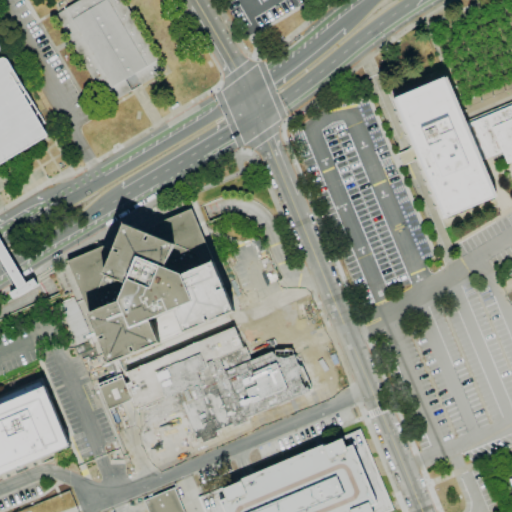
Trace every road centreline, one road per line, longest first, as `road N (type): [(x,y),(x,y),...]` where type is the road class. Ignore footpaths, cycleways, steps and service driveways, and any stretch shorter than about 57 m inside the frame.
road 1 (tertiary): [(423,511),(291,198)]
road 2 (secondary): [(247,94),(0,244)]
road 3 (secondary): [(257,118),(412,1)]
road 4 (secondary): [(0,260),(124,195)]
